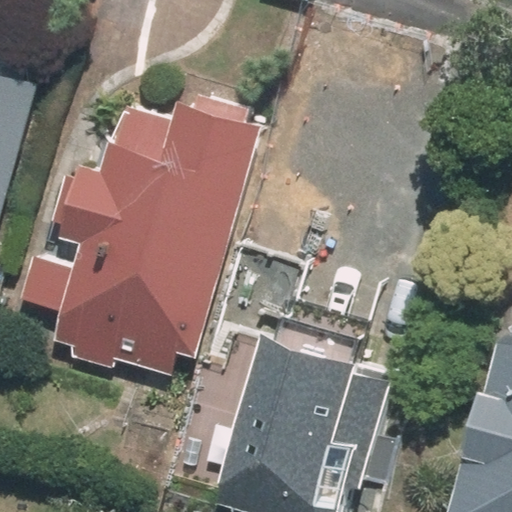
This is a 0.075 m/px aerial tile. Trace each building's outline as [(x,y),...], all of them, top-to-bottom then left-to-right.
[(319,16),(315,33),(299,97),(338,107),(352,47),(390,56),(396,35),(319,16)] [(70,59),(0,36),(0,258),(4,260),(70,59)] [(276,103),(209,90),(200,142),(126,128),(102,260),(44,249),(37,289),(79,296),(72,338),(215,364),(238,244),(217,240),(232,161),(264,167),(276,103)] [(296,190),(264,336),(391,363),(407,292),(438,299),(454,225),(296,190)] [(511,511),(511,323),(460,511),(511,511)]
